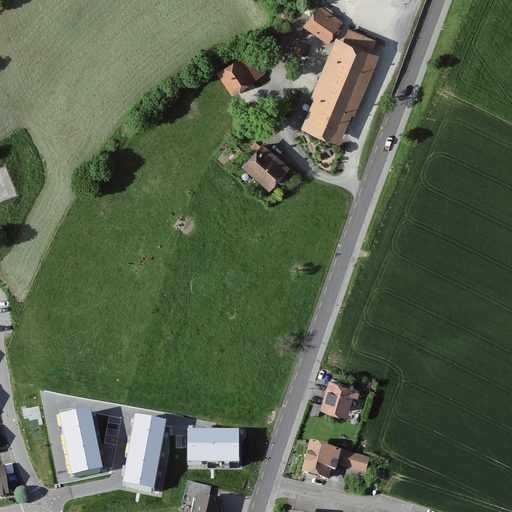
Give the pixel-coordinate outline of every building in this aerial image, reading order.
[(304,28),(329,46),(344,25),(319,7),(304,28)] [(378,43),(350,31),(345,43),(338,40),(313,100),(316,101),(303,130),(341,146),(354,115),(356,116),(381,57),(373,54),(378,43)] [(217,74),(233,98),(268,75),(252,51),(217,74)] [(292,171),(264,145),(243,167),(271,193),(292,171)] [(358,389),(331,381),(323,410),(350,418),(358,389)] [(90,407),(60,413),(72,473),(102,467),(90,407)] [(167,420),(136,414),(122,482),(153,489),(167,420)] [(238,429),(187,429),(187,462),(238,463),(238,429)] [(371,460),(312,444),(304,473),(331,480),(335,467),(367,475),(371,460)] [(0,468),(0,495),(10,494),(6,467),(0,468)] [(219,511),(221,507),(196,502),(193,511),(219,511)]
